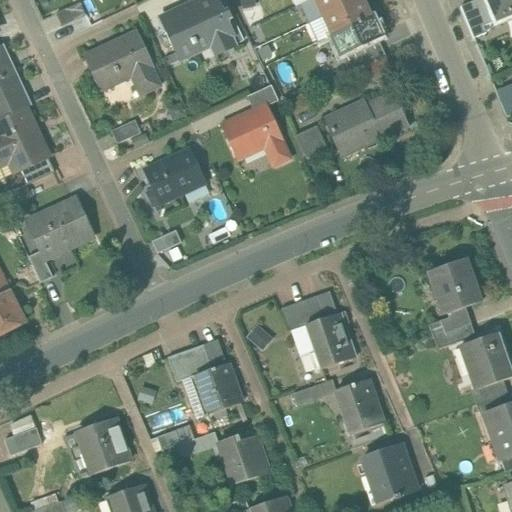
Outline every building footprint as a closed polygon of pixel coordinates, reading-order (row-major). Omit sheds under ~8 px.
[(199,0),(182,8),(202,50),(211,46),(216,56),(236,46),(215,2),(213,0),(199,0)] [(316,0),(324,16),(359,0),(316,0)] [(361,0),(359,0),(324,16),(333,35),(370,18),(361,0)] [(483,0),(477,0),(461,7),(474,39),(486,34),(484,27),(493,23),(483,0)] [(511,0),(483,0),(493,23),(495,27),(511,19),(511,0)] [(86,16),(80,3),(57,14),(62,27),(77,20),(86,16)] [(202,50),(182,8),(161,18),(181,60),(202,50)] [(370,18),(333,35),(342,55),(378,39),(379,38),(370,18)] [(77,20),(62,27),(66,35),(81,28),(77,20)] [(136,33),(86,56),(103,93),(133,78),(141,95),(161,86),(136,33)] [(378,39),(342,55),(349,70),(363,64),(360,59),(382,49),(378,39)] [(0,105),(24,95),(25,94),(2,45),(0,46),(0,105)] [(511,82),(494,88),(504,116),(511,113),(511,82)] [(271,86),(248,97),(254,110),(266,104),(267,106),(278,101),(271,86)] [(351,108),(325,120),(339,150),(376,133),(379,139),(406,126),(391,94),(353,112),(351,108)] [(24,95),(0,105),(0,121),(27,109),(30,107),(24,95)] [(254,110),(221,126),(238,160),(265,147),(274,166),(289,158),(280,139),(283,138),(267,106),(266,104),(254,110)] [(0,121),(0,159),(7,156),(15,174),(20,172),(49,158),(50,158),(27,109),(0,121)] [(136,121),(112,132),(117,144),(141,133),(136,121)] [(317,126),(295,136),(306,159),(327,149),(317,126)] [(191,151),(144,173),(159,205),(206,183),(191,151)] [(49,158),(20,172),(27,186),(55,173),(49,158)] [(71,201),(26,222),(41,254),(46,264),(91,243),(71,201)] [(176,233),(153,243),(158,255),(182,244),(176,233)] [(41,254),(30,259),(42,284),(53,279),(46,264),(41,254)] [(468,259),(429,272),(435,290),(440,288),(448,314),(467,308),(466,306),(482,301),(468,261),(469,260),(468,259)] [(0,335),(24,323),(0,277),(0,335)] [(317,297),(324,320),(337,316),(329,293),(317,297)] [(317,297),(306,301),(314,323),(324,320),(317,297)] [(314,323),(306,301),(295,305),(302,327),(307,326),(314,323)] [(302,327),(295,305),(282,309),(290,332),(302,327)] [(468,311),(441,321),(446,333),(473,324),(468,311)] [(314,323),(307,326),(317,354),(323,370),(356,359),(340,314),(337,316),(324,320),(314,323)] [(441,321),(430,325),(434,337),(446,333),(441,321)] [(262,350),(272,337),(256,324),(245,337),(262,350)] [(473,324),(446,333),(450,345),(477,336),(473,324)] [(302,327),(290,332),(300,360),(317,354),(307,326),(302,327)] [(511,367),(500,332),(466,344),(481,388),(511,377),(511,367)] [(446,333),(434,337),(439,349),(450,345),(446,333)] [(213,370),(204,346),(192,350),(201,374),(213,370)] [(192,350),(181,353),(189,378),(196,376),(201,374),(192,350)] [(189,378),(181,353),(168,357),(177,383),(189,378)] [(201,374),(196,376),(210,415),(241,405),(227,365),(213,370),(201,374)] [(368,380),(336,392),(351,435),(384,424),(377,405),(377,404),(372,390),(368,380)] [(309,388),(293,394),(297,406),(313,401),(309,388)] [(503,396),(478,404),(482,417),(507,408),(503,396)] [(511,406),(507,408),(482,417),(499,464),(501,463),(511,458),(511,406)] [(13,436),(35,429),(30,417),(9,425),(13,436)] [(117,418),(81,431),(96,473),(132,461),(117,418)] [(190,426),(157,438),(162,451),(178,446),(194,440),(190,426)] [(36,428),(35,429),(13,436),(4,440),(10,456),(42,445),(36,428)] [(257,436),(241,442),(239,436),(236,437),(236,438),(218,444),(229,477),(243,472),(246,481),(270,473),(257,436)] [(401,445),(364,457),(380,504),(417,491),(401,445)] [(178,446),(162,451),(167,464),(183,459),(178,446)] [(511,458),(501,463),(504,473),(511,470),(511,458)] [(156,511),(147,484),(114,496),(120,511),(156,511)] [(278,500),(275,500),(243,511),(295,511),(292,511),(288,511),(286,508),(286,506),(285,504),(283,502),(281,501),(278,500)] [(64,511),(61,502),(33,511),(64,511)]
